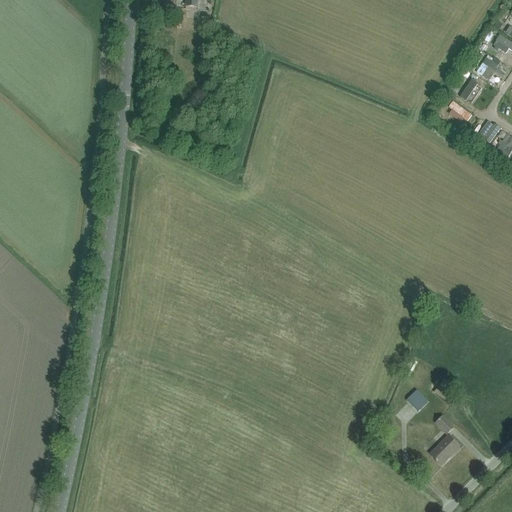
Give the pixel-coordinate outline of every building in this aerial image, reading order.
[(496,42),(494,47),(506,54),(509,50),(511,51),(511,43),(500,36),(496,42)] [(502,68),(505,59),(494,54),(490,64),(502,68)] [(510,77),(511,73),(511,68),(505,65),(501,72),(510,77)] [(463,130),(466,123),(453,115),(449,122),(463,130)] [(495,120),(485,133),(498,143),(508,130),(495,120)] [(456,389),(445,381),(436,395),(446,402),(456,389)] [(416,391),(406,402),(418,413),(428,403),(416,391)] [(442,417),(435,424),(446,435),(453,428),(442,417)] [(429,455),(434,460),(441,467),(442,466),(441,465),(449,457),(450,458),(460,448),(448,436),(429,455)]
